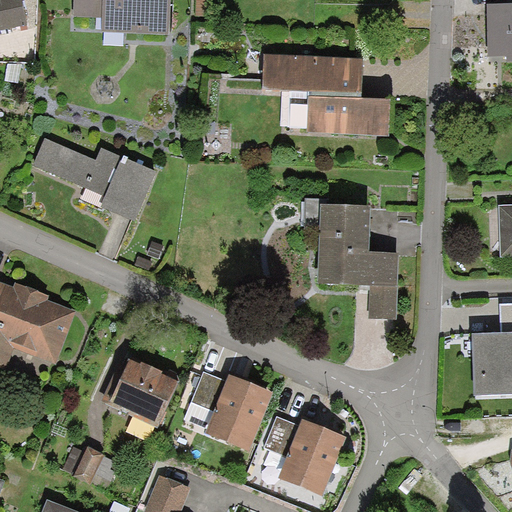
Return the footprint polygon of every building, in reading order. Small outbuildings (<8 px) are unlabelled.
[(0,0),(0,31),(28,25),(22,0),(0,0)] [(74,0),(74,18),(102,19),(101,33),(169,34),(169,0),(74,0)] [(511,5),(488,5),(488,60),(511,60),(511,5)] [(364,64),(264,60),(263,91),(291,92),(289,128),(309,129),(390,132),(392,101),(362,100),(363,95),(364,64)] [(154,174),(124,161),(102,152),(97,164),(46,142),(37,165),(109,196),(104,206),(135,219),(154,174)] [(511,206),(498,207),(500,259),(511,258),(511,206)] [(321,213),(319,286),(371,287),(392,287),(392,259),(367,259),(368,214),(321,213)] [(14,287),(0,281),(0,369),(7,371),(15,350),(57,366),(77,311),(49,301),(51,296),(15,283),(14,287)] [(392,287),(371,287),(370,321),(391,321),(392,287)] [(511,306),(501,306),(502,336),(511,336),(511,306)] [(472,337),(474,398),(511,396),(511,336),(502,336),(472,337)] [(121,364),(104,404),(157,427),(177,384),(160,377),(162,374),(142,366),(141,368),(131,363),(129,367),(121,364)] [(216,418),(226,389),(202,380),(191,408),(216,418)] [(216,418),(208,438),(247,453),(268,400),(228,385),(226,389),(216,418)] [(289,459),(299,431),(274,422),(264,450),(289,459)] [(289,459),(281,481),(322,496),(341,443),(300,429),(299,431),(289,459)] [(87,449),(73,477),(90,486),(105,457),(87,449)] [(177,511),(184,495),(156,485),(146,511),(177,511)] [(70,511),(48,503),(44,511),(70,511)]
